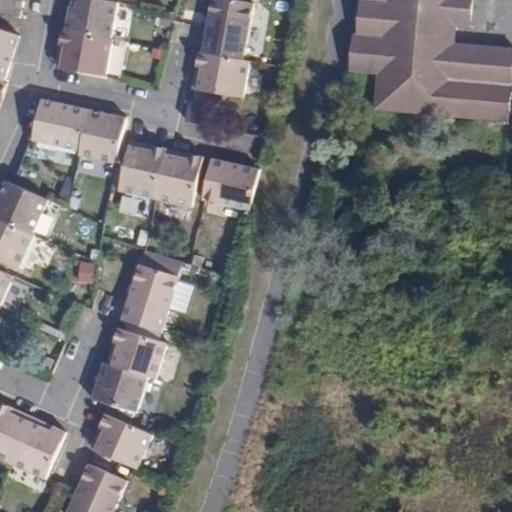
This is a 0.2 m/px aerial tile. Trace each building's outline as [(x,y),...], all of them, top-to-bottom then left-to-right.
[(0,0),(0,13),(22,18),(25,0),(0,0)] [(112,39),(118,2),(105,0),(72,0),(67,31),(112,39)] [(205,53),(244,60),(254,5),(227,0),(213,0),(205,49),(205,53)] [(370,0),(371,0),(367,0),(364,35),(361,35),(359,74),(383,76),(380,111),(511,121),(511,47),(476,44),(478,0),(370,0)] [(0,30),(0,80),(6,82),(20,38),(0,30)] [(64,31),(61,48),(64,48),(62,67),(107,77),(114,39),(112,39),(67,31),(64,31)] [(243,99),(251,61),(244,60),(205,53),(201,52),(198,71),(201,72),(198,90),(243,99)] [(0,98),(3,99),(9,83),(6,82),(0,80),(0,98)] [(91,110),(43,100),(34,140),(82,150),(91,110)] [(188,122),(206,125),(209,105),(192,102),(188,122)] [(80,159),(117,167),(128,119),(91,110),(82,150),(80,159)] [(119,192),(157,201),(167,155),(169,149),(152,146),(151,152),(130,147),(119,192)] [(191,209),(204,157),(189,154),(187,160),(167,155),(157,201),(191,209)] [(204,202),(252,214),(261,170),(213,159),(204,202)] [(0,198),(0,218),(33,233),(49,199),(8,181),(0,198)] [(0,262),(19,271),(36,234),(33,233),(0,218),(0,262)] [(146,250),(140,267),(180,280),(185,262),(146,250)] [(123,319),(163,332),(171,309),(185,313),(193,285),(180,280),(140,267),(123,319)] [(0,308),(15,276),(0,269),(0,308)] [(149,376),(158,379),(167,345),(120,328),(115,346),(119,348),(113,365),(149,376)] [(95,399),(138,412),(149,376),(113,365),(106,363),(95,399)] [(0,401),(0,461),(12,467),(31,424),(10,415),(12,407),(0,401)] [(34,417),(12,407),(10,415),(31,424),(34,417)] [(105,434),(97,450),(138,469),(153,435),(108,414),(100,431),(105,434)] [(34,417),(31,424),(50,432),(54,426),(34,417)] [(31,424),(12,467),(45,481),(66,432),(54,426),(50,432),(31,424)] [(90,467),(76,497),(69,511),(114,511),(128,485),(90,467)]
